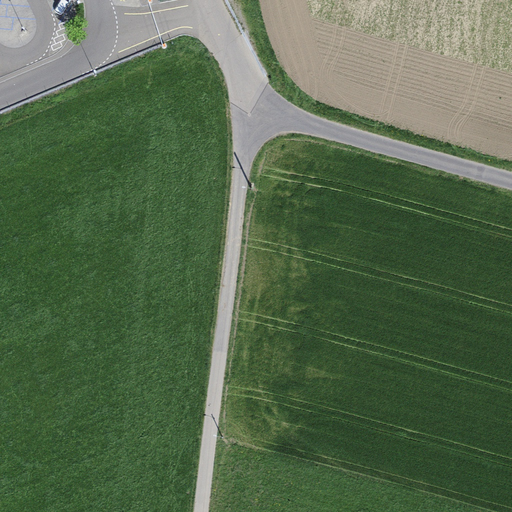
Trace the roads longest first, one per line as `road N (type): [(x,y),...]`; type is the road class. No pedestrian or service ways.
road 1 (unclassified): [(201,511),(255,104)]
road 2 (unclassified): [(511,180),(255,104)]
